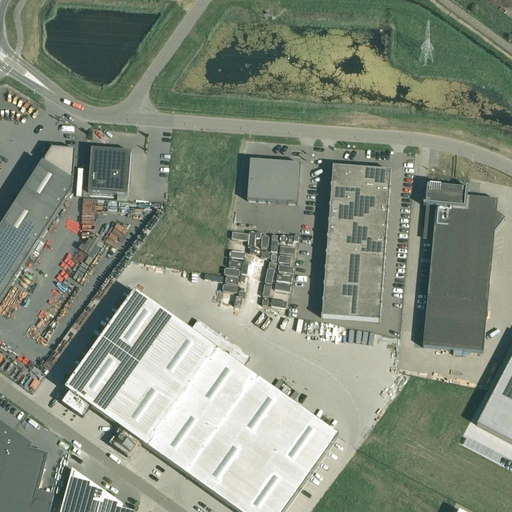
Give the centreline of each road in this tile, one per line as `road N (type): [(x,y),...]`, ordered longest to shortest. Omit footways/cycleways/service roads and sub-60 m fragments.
road 1 (unclassified): [(511,169),(432,141),(131,119)]
road 2 (unclassified): [(175,511),(0,386)]
road 3 (unclassified): [(131,119),(89,116),(0,56)]
road 4 (unclassified): [(205,0),(142,88),(131,119)]
